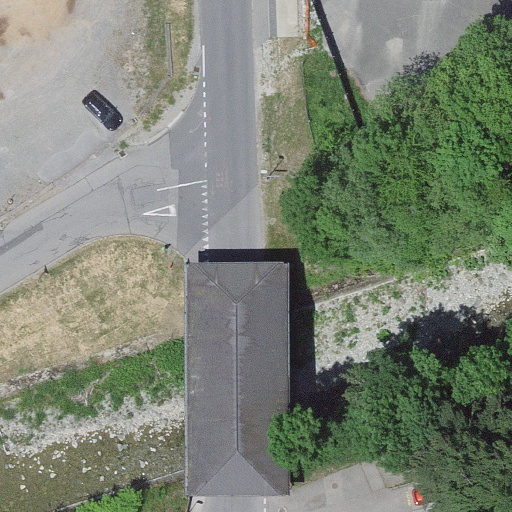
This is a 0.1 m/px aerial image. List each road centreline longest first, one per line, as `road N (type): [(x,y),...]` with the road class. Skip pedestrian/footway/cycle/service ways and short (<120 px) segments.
road 1 (residential): [(251,511),(235,210)]
road 2 (residential): [(235,210),(0,298)]
road 3 (residential): [(228,0),(235,210)]
